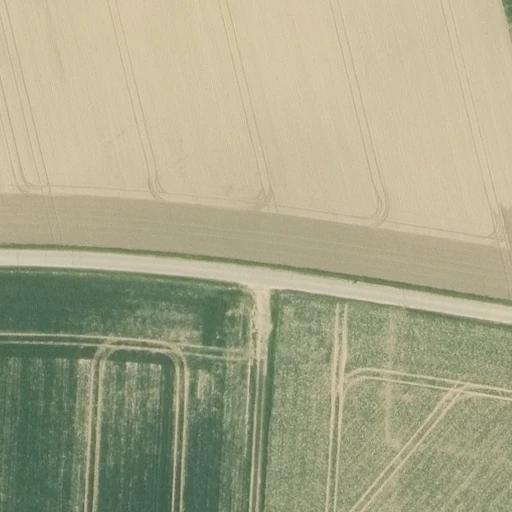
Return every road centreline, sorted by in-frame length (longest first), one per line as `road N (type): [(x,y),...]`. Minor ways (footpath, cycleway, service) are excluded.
road 1 (unclassified): [(0,269),(277,283),(511,320)]
road 2 (track): [(264,511),(277,283)]
